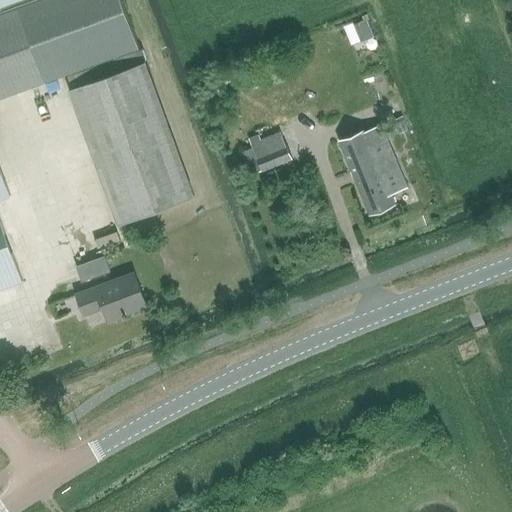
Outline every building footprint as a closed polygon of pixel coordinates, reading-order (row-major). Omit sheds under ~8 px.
[(0,0),(0,96),(31,85),(139,46),(121,0),(0,0)] [(367,22),(355,27),(361,42),(373,37),(367,22)] [(143,47),(68,74),(73,87),(68,88),(118,223),(195,195),(145,60),(148,59),(143,47)] [(365,130),(340,140),(369,213),(395,203),(391,194),(407,187),(381,124),(365,131),(365,130)] [(259,134),(249,138),(256,155),(262,170),(292,158),(286,143),(281,131),(261,140),(259,134)] [(0,167),(0,197),(9,194),(0,167)] [(0,211),(0,287),(24,278),(0,211)] [(105,255),(76,266),(82,281),(110,270),(105,255)] [(127,312),(146,305),(134,274),(78,295),(85,315),(103,308),(109,323),(129,316),(127,312)] [(459,347),(465,361),(479,355),(473,341),(459,347)]
